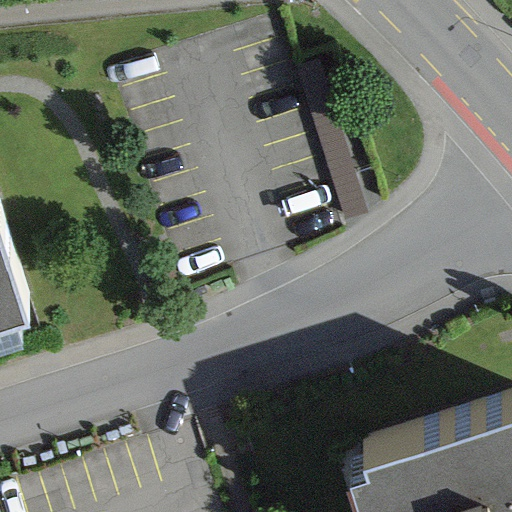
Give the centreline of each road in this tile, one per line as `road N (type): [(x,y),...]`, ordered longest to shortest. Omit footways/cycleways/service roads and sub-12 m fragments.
road 1 (residential): [(511,208),(409,273),(285,326),(0,424)]
road 2 (residential): [(511,121),(402,0)]
